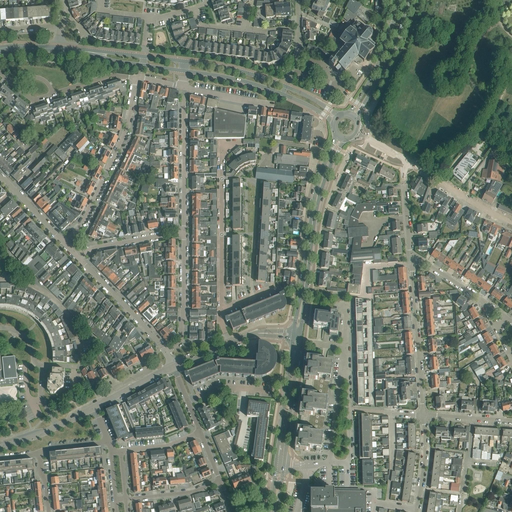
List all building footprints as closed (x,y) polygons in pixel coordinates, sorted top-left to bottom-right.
[(82,4),(80,0),(77,0),(68,3),(70,9),(79,6),(79,5),(82,4)] [(330,3),(324,0),(317,0),(315,4),(314,4),(312,10),(319,13),(317,16),(322,18),(322,19),(330,3)] [(362,12),(360,10),(359,10),(358,9),(361,5),(362,5),(350,0),(349,0),(346,8),(347,7),(348,9),(344,18),(348,22),(351,18),(354,20),(357,17),(366,24),(370,19),(368,18),(362,12)] [(223,6),(222,2),(213,5),(214,11),(218,10),(227,7),(226,5),(223,6)] [(280,5),(280,2),(266,2),(257,2),(256,6),(256,7),(265,6),(266,18),(274,18),(274,16),(276,16),(276,18),(291,16),(290,4),(280,5)] [(229,13),(227,7),(218,10),(219,16),(229,13)] [(78,8),(75,9),(71,12),(75,19),(80,16),(78,13),(80,12),(78,8)] [(230,19),(229,13),(219,16),(221,22),(227,20),(228,24),(234,23),(232,19),(230,19)] [(86,29),(94,23),(91,20),(92,19),(92,18),(91,17),(82,24),(86,29)] [(339,24),(330,20),(325,17),(323,21),(337,28),(339,24)] [(313,22),(310,21),(307,21),(307,20),(302,19),(302,22),(302,27),(310,28),(310,29),(313,28),(316,30),(317,29),(316,28),(318,24),(313,22)] [(182,28),(180,22),(171,25),(173,31),(182,28)] [(364,62),(375,49),(373,48),(375,46),(371,42),(372,41),(370,39),(370,38),(371,37),(372,37),(372,36),(372,34),(373,34),(373,33),(372,33),(372,31),(371,30),(370,29),(369,28),(368,29),(367,28),(366,28),(364,29),(362,27),(356,22),(352,27),(351,29),(350,28),(349,30),(341,40),(339,41),(341,42),(340,44),(340,46),(344,48),(342,51),(341,50),(341,51),(337,56),(337,55),(337,56),(333,61),(333,60),(329,65),(334,70),(334,69),(336,71),(337,72),(338,72),(338,73),(339,74),(340,75),(341,75),(342,74),(343,73),(344,72),(345,72),(346,71),(354,62),(355,62),(358,64),(360,64),(363,61),(364,62)] [(90,34),(97,28),(94,23),(86,29),(90,34)] [(316,36),(316,32),(313,32),(313,28),(310,29),(310,28),(302,27),(302,32),(305,32),(306,41),(314,41),(314,36),(316,36)] [(98,39),(103,31),(97,28),(90,34),(91,35),(98,39)] [(184,35),(182,28),(173,31),(174,37),(184,35)] [(108,41),(109,32),(103,31),(98,39),(100,40),(108,41)] [(180,45),(187,39),(184,35),(174,37),(175,39),(180,45)] [(291,46),(292,38),(282,37),(281,43),(290,48),(291,46)] [(188,51),(193,42),(187,39),(180,45),(181,47),(188,51)] [(198,52),(199,43),(193,42),(188,51),(190,51),(198,52)] [(286,55),(290,48),(281,43),(278,49),(284,56),(286,55)] [(322,50),(314,46),(309,45),(308,46),(308,47),(307,49),(314,52),(313,53),(318,55),(319,52),(329,56),(330,53),(322,50)] [(255,59),(255,53),(256,50),(256,48),(256,47),(249,46),(249,49),(248,58),(255,59)] [(278,61),(284,56),(278,49),(274,53),(276,62),(278,61)] [(276,62),(274,53),(268,54),(267,64),(269,64),(276,62)] [(124,82),(123,82),(121,83),(120,80),(113,82),(116,91),(120,90),(121,92),(122,92),(124,97),(125,96),(126,91),(124,82)] [(116,91),(113,82),(107,84),(108,87),(105,88),(108,97),(113,95),(113,92),(116,91)] [(152,101),(156,87),(151,86),(148,85),(147,90),(149,91),(149,94),(151,95),(149,100),(152,101)] [(3,97),(9,90),(4,86),(2,88),(0,86),(0,95),(3,97)] [(108,97),(105,88),(103,89),(102,86),(95,88),(98,97),(102,96),(103,98),(108,97)] [(156,110),(156,108),(159,96),(161,88),(156,87),(152,101),(152,104),(150,108),(150,109),(156,110)] [(95,98),(98,97),(95,88),(89,90),(90,93),(87,94),(90,102),(95,101),(95,98)] [(170,90),(164,89),(161,88),(159,96),(163,97),(162,99),(164,99),(163,106),(167,107),(167,102),(170,90)] [(8,106),(14,99),(12,97),(14,95),(9,90),(3,97),(6,100),(4,102),(8,106)] [(178,92),(170,90),(167,102),(167,107),(166,110),(166,111),(178,112),(178,92)] [(85,95),(84,92),(78,94),(80,103),(82,107),(88,104),(88,103),(90,102),(87,94),(85,95)] [(80,103),(78,94),(71,96),(72,99),(69,100),(72,108),(77,107),(76,104),(80,103)] [(205,112),(207,107),(205,106),(206,104),(207,99),(201,97),(201,98),(199,106),(200,106),(198,112),(202,113),(202,111),(205,112)] [(16,112),(23,103),(18,98),(16,101),(14,99),(8,106),(16,112)] [(72,108),(69,100),(67,101),(66,98),(59,100),(62,109),(66,107),(67,110),(72,108)] [(244,139),(245,131),(246,116),(217,110),(219,102),(208,99),(207,107),(205,112),(204,119),(203,120),(208,120),(211,120),(214,120),(214,124),(214,127),(208,128),(208,136),(208,139),(210,139),(214,140),(214,139),(217,139),(244,139)] [(59,110),(62,109),(59,100),(53,102),(54,105),(51,106),(54,114),(59,112),(59,110)] [(29,111),(27,109),(29,107),(23,103),(16,112),(23,118),(26,115),(29,111)] [(54,114),(51,106),(49,107),(48,104),(41,106),(44,115),(46,121),(50,120),(49,116),(54,114)] [(44,115),(41,106),(35,108),(36,111),(33,112),(34,114),(31,115),(31,116),(30,122),(36,120),(41,118),(42,122),(46,121),(44,115)] [(257,117),(257,108),(249,107),(248,119),(252,119),(253,116),(257,117)] [(145,109),(140,108),(139,114),(142,114),(142,116),(146,117),(146,115),(149,116),(150,113),(158,114),(159,111),(145,109)] [(197,121),(197,118),(198,114),(194,113),(194,115),(195,115),(195,118),(190,118),(190,121),(197,121)] [(301,123),(302,115),(302,114),(297,114),(295,129),(294,134),(297,134),(298,123),(301,123)] [(305,115),(303,115),(303,120),(300,143),(311,144),(312,143),(310,142),(311,135),(312,135),(313,134),(311,134),(312,130),(313,130),(313,129),(312,129),(313,117),(305,116),(305,115)] [(145,122),(146,119),(138,117),(137,123),(154,126),(155,123),(145,122)] [(200,128),(195,128),(190,128),(190,139),(208,139),(208,136),(198,136),(198,132),(200,132),(200,128)] [(144,134),(144,133),(144,130),(136,129),(135,135),(140,136),(150,138),(150,140),(152,140),(153,135),(149,135),(144,134)] [(88,141),(76,130),(67,140),(58,149),(63,154),(72,146),(75,149),(77,148),(79,150),(88,141)] [(15,139),(20,135),(16,131),(12,135),(15,139)] [(475,137),(482,142),(484,139),(479,135),(480,134),(478,132),(475,137)] [(115,143),(118,137),(112,135),(111,137),(105,134),(103,137),(110,140),(115,143)] [(142,140),(140,139),(135,137),(133,142),(145,148),(146,145),(141,143),(142,140)] [(113,149),(115,143),(110,140),(107,146),(113,149)] [(145,148),(133,142),(130,147),(137,151),(138,148),(144,151),(145,148)] [(48,159),(58,148),(55,145),(45,155),(48,159)] [(108,159),(111,153),(112,151),(104,147),(100,155),(108,159)] [(128,153),(142,159),(143,157),(136,153),(137,151),(130,147),(128,153)] [(0,164),(5,160),(7,158),(6,157),(9,154),(7,152),(6,153),(0,157),(0,164)] [(469,152),(451,173),(450,172),(461,182),(462,182),(461,181),(469,172),(465,169),(468,166),(471,169),(477,162),(471,157),(473,155),(469,152)] [(142,159),(128,153),(125,158),(132,161),(135,163),(136,160),(139,161),(141,162),(141,161),(142,159)] [(257,164),(258,160),(255,160),(255,154),(250,155),(250,153),(247,154),(250,165),(255,165),(255,164),(257,164)] [(250,165),(247,154),(245,154),(245,156),(241,158),(245,167),(250,165)] [(308,167),(310,158),(295,157),(285,156),(282,155),(281,155),(277,154),(277,157),(275,157),(274,163),(304,166),(308,167)] [(360,167),(361,166),(364,159),(355,154),(353,158),(356,160),(354,163),(357,164),(357,166),(360,167)] [(34,173),(48,159),(44,155),(39,161),(38,160),(29,168),(34,173)] [(104,167),(108,159),(100,155),(97,162),(99,163),(99,164),(104,167)] [(0,167),(2,169),(12,160),(14,158),(12,156),(8,160),(6,162),(5,160),(0,164),(0,167)] [(23,174),(26,171),(26,170),(24,168),(31,161),(28,158),(21,166),(20,166),(18,168),(14,172),(11,176),(18,183),(22,179),(23,178),(21,176),(23,174)] [(132,161),(125,158),(123,163),(135,169),(140,172),(141,169),(131,164),(132,161)] [(245,167),(241,158),(237,160),(235,159),(233,160),(241,170),(245,167)] [(149,163),(142,159),(141,161),(145,163),(143,167),(146,168),(147,168),(149,163)] [(367,169),(370,162),(364,159),(361,166),(367,169)] [(5,172),(11,167),(9,166),(11,164),(12,164),(14,163),(12,160),(2,169),(5,172)] [(241,170),(233,160),(231,162),(233,164),(229,167),(233,171),(231,174),(226,174),(226,177),(234,177),(237,173),(237,174),(241,170)] [(482,178),(493,180),(499,181),(501,182),(505,163),(490,160),(488,170),(483,169),(482,178)] [(377,165),(370,162),(367,169),(373,172),(377,165)] [(18,168),(20,166),(21,166),(18,163),(16,165),(14,167),(12,169),(11,167),(5,172),(8,176),(12,173),(16,169),(16,170),(18,168)] [(135,169),(123,163),(120,169),(125,171),(127,172),(128,169),(134,172),(135,169)] [(104,167),(99,164),(98,164),(97,166),(96,170),(92,168),(91,170),(95,172),(100,175),(104,167)] [(308,168),(300,167),(300,169),(295,168),(295,167),(288,166),(280,165),(279,171),(288,172),(295,172),(308,174),(308,168)] [(294,178),(295,172),(288,172),(279,171),(276,170),(257,167),(255,179),(281,182),(285,182),(293,183),(294,178)] [(386,178),(389,170),(383,167),(381,170),(378,169),(376,175),(373,180),(376,181),(378,176),(379,176),(379,175),(386,178)] [(38,169),(24,183),(21,187),(25,191),(28,187),(33,182),(31,181),(40,172),(38,169)] [(125,173),(123,172),(118,170),(116,175),(132,183),(133,181),(124,176),(125,173)] [(395,173),(389,170),(386,178),(392,181),(395,173)] [(34,191),(36,189),(35,187),(47,175),(45,172),(25,192),(29,196),(34,191)] [(98,180),(100,175),(95,172),(92,178),(98,180)] [(208,177),(208,174),(195,174),(195,177),(192,177),(192,184),(200,184),(200,179),(204,179),(204,177),(208,177)] [(132,183),(116,175),(113,181),(120,184),(122,181),(127,184),(131,185),(132,183)] [(359,179),(355,177),(353,180),(347,177),(344,183),(354,188),(357,182),(358,182),(364,185),(369,188),(370,185),(368,183),(366,182),(359,179)] [(424,194),(426,187),(422,184),(424,181),(419,178),(411,190),(416,193),(416,192),(422,195),(421,196),(423,197),(420,203),(424,205),(427,195),(424,194)] [(72,189),(55,180),(52,183),(71,191),(72,189)] [(495,188),(498,183),(499,181),(493,180),(491,186),(488,185),(485,191),(486,191),(482,200),(486,202),(491,193),(492,194),(495,189),(495,188)] [(120,184),(113,181),(111,186),(127,194),(128,191),(124,189),(126,187),(120,184)] [(243,184),(243,181),(231,181),(231,184),(233,184),(233,189),(243,189),(243,188),(243,184)] [(93,190),(95,185),(90,182),(87,188),(93,190)] [(143,183),(141,192),(148,194),(150,184),(143,183)] [(172,183),(168,183),(162,183),(158,183),(158,188),(164,188),(164,193),(175,193),(175,187),(170,187),(170,183),(172,183)] [(351,194),(354,188),(344,183),(341,189),(348,193),(348,192),(350,193),(351,194)] [(492,205),(494,201),(503,185),(498,183),(495,188),(495,189),(492,194),(491,193),(486,202),(492,205)] [(200,189),(200,184),(192,184),(192,190),(195,190),(195,194),(208,194),(208,191),(204,191),(204,189),(200,189)] [(261,189),(261,192),(270,193),(272,193),(272,190),(271,190),(271,184),(262,184),(261,185),(261,189)] [(41,210),(53,199),(58,194),(58,193),(59,192),(62,189),(57,185),(53,189),(56,192),(48,199),(45,196),(42,199),(40,201),(37,204),(41,210)] [(127,194),(111,186),(108,191),(115,195),(117,192),(126,196),(127,194)] [(305,194),(306,188),(301,188),(301,186),(297,186),(297,193),(305,194)] [(90,196),(93,190),(87,188),(84,193),(90,196)] [(387,188),(381,188),(375,188),(376,192),(386,191),(387,198),(393,197),(397,197),(398,196),(398,194),(397,193),(397,190),(387,190),(387,188)] [(42,194),(45,192),(42,189),(37,194),(32,199),(36,204),(39,200),(42,198),(41,198),(44,196),(42,194)] [(243,189),(233,189),(231,189),(231,192),(233,192),(233,197),(243,197),(243,196),(243,192),(243,189)] [(443,202),(447,196),(438,190),(435,196),(436,197),(434,200),(439,203),(440,201),(443,202)] [(119,196),(115,195),(108,191),(106,196),(124,205),(125,203),(123,202),(124,202),(118,199),(119,196)] [(270,198),(270,193),(261,192),(261,193),(260,197),(261,197),(261,200),(260,200),(270,201),(272,201),(272,198),(270,198)] [(305,197),(304,197),(300,197),(301,194),(292,193),(292,199),(286,198),(286,201),(288,201),(294,202),(295,202),(304,203),(305,197)] [(345,198),(343,196),(339,194),(336,200),(342,204),(345,198)] [(124,205),(106,196),(103,202),(110,205),(112,202),(119,206),(118,207),(120,207),(125,210),(126,206),(124,205)] [(348,196),(347,199),(353,202),(357,204),(359,201),(348,196)] [(447,205),(449,203),(451,199),(447,196),(443,202),(444,202),(442,206),(439,212),(441,213),(444,207),(445,208),(447,205)] [(85,206),(88,200),(82,198),(80,197),(77,202),(85,206)] [(243,197),(233,197),(231,197),(231,200),(233,200),(233,205),(243,205),(243,197)] [(55,201),(53,199),(41,210),(45,214),(51,208),(49,206),(55,201)] [(270,206),(270,201),(260,200),(260,208),(269,209),(271,209),(271,206),(270,206)] [(339,210),(342,204),(336,200),(332,207),(339,210)] [(0,216),(4,213),(7,217),(18,207),(12,201),(3,209),(1,211),(0,211),(0,216)] [(80,216),(80,215),(74,212),(71,210),(60,202),(50,211),(46,215),(62,231),(70,224),(71,224),(80,216)] [(83,212),(85,206),(77,202),(74,208),(77,209),(83,212)] [(377,211),(377,207),(376,203),(357,204),(354,210),(350,218),(358,221),(362,213),(377,211)] [(425,203),(423,207),(422,209),(422,210),(428,212),(431,205),(425,203)] [(110,207),(108,206),(103,204),(101,209),(113,215),(114,213),(109,210),(110,207)] [(457,204),(454,209),(452,211),(454,213),(451,218),(448,216),(445,220),(455,226),(464,211),(461,209),(462,208),(457,204)] [(243,206),(243,205),(233,205),(231,205),(231,208),(233,208),(233,213),(243,213),(243,209),(243,206)] [(391,205),(388,206),(389,214),(399,213),(398,206),(392,207),(391,205)] [(511,212),(511,210),(499,205),(498,209),(511,215),(511,212)] [(13,220),(22,212),(19,208),(13,213),(8,218),(10,219),(6,223),(3,226),(5,227),(13,220)] [(269,214),(269,209),(260,208),(260,209),(259,213),(260,213),(260,217),(269,217),(271,217),(271,214),(269,214)] [(350,218),(354,210),(350,208),(347,213),(341,210),(340,213),(350,218)] [(113,215),(101,209),(98,215),(106,218),(108,219),(109,217),(112,218),(113,215)] [(472,224),(477,213),(469,209),(463,220),(472,224)] [(137,226),(136,220),(133,220),(133,216),(134,216),(133,211),(128,212),(129,217),(130,217),(131,227),(132,234),(132,235),(138,234),(138,233),(140,233),(139,226),(137,226)] [(162,227),(161,222),(160,219),(159,219),(157,219),(157,220),(155,220),(154,214),(155,214),(155,211),(151,212),(153,229),(162,227)] [(14,228),(26,216),(23,213),(14,220),(16,222),(12,225),(14,228)] [(243,213),(233,213),(231,213),(231,216),(233,216),(233,221),(243,221),(243,217),(243,213)] [(348,225),(350,218),(340,213),(338,216),(340,217),(343,219),(345,219),(344,224),(348,225)] [(137,215),(139,226),(140,233),(145,232),(145,227),(144,224),(142,224),(140,214),(137,215)] [(338,224),(340,217),(338,216),(337,216),(330,214),(328,221),(335,223),(338,224)] [(106,218),(98,215),(96,220),(108,226),(115,229),(116,229),(117,227),(112,225),(109,223),(105,221),(106,218)] [(269,222),(269,217),(260,217),(259,217),(259,221),(259,225),(268,225),(270,225),(270,223),(269,222)] [(22,231),(31,222),(28,218),(21,224),(23,226),(18,230),(21,232),(22,231)] [(359,225),(358,221),(350,218),(348,225),(348,229),(365,227),(365,225),(359,225)] [(108,226),(96,220),(93,225),(100,228),(106,231),(108,226)] [(130,235),(131,234),(132,234),(131,227),(129,227),(127,227),(127,223),(126,221),(123,221),(123,226),(124,231),(125,235),(128,235),(130,235)] [(243,221),(233,221),(231,221),(231,224),(233,224),(233,230),(243,230),(243,229),(243,225),(243,221)] [(301,231),(302,222),(297,222),(294,221),(294,222),(290,221),(289,225),(293,225),(293,230),(296,230),(296,231),(297,231),(297,230),(301,231)] [(338,224),(335,223),(328,221),(326,228),(333,229),(335,230),(337,230),(338,224)] [(489,233),(493,224),(485,221),(483,226),(486,227),(484,232),(489,234),(490,233),(489,233)] [(26,236),(36,226),(31,222),(22,231),(26,236)] [(400,235),(399,222),(392,223),(388,224),(388,227),(392,227),(393,231),(393,232),(387,232),(387,236),(393,235),(400,235)] [(426,233),(426,223),(420,223),(420,226),(417,226),(418,234),(426,233)] [(429,233),(429,236),(441,235),(443,225),(440,224),(439,230),(437,231),(437,232),(429,233)] [(499,233),(502,228),(493,224),(489,233),(490,233),(489,234),(492,235),(494,231),(499,233)] [(100,228),(93,225),(91,230),(103,236),(104,234),(99,231),(100,228)] [(268,231),(268,225),(259,225),(258,229),(259,229),(259,233),(268,233),(270,233),(270,231),(268,231)] [(30,239),(40,230),(36,226),(26,236),(30,239)] [(368,227),(365,227),(348,229),(348,232),(348,234),(348,238),(349,238),(349,239),(353,238),(362,237),(368,237),(368,227)] [(508,241),(511,233),(511,232),(504,229),(502,234),(507,237),(506,240),(508,241)] [(34,243),(43,234),(40,230),(30,239),(34,243)] [(103,236),(91,230),(88,236),(95,239),(96,236),(102,239),(101,240),(110,239),(103,236)] [(268,239),(268,233),(259,233),(259,234),(258,234),(258,238),(258,241),(268,241),(269,242),(269,239),(268,239)] [(37,247),(47,238),(43,234),(34,243),(37,247)] [(244,243),(245,243),(245,237),(240,237),(240,235),(235,235),(235,237),(226,237),(226,286),(245,286),(245,280),(244,280),(244,275),(245,275),(245,264),(244,264),(244,259),(245,259),(245,248),(244,248),(244,243)] [(394,239),(393,235),(387,236),(379,236),(377,240),(389,239),(389,244),(388,245),(388,247),(393,247),(401,246),(400,239),(394,239)] [(360,251),(362,237),(353,238),(352,251),(360,251)] [(47,245),(51,242),(47,238),(37,247),(41,251),(47,245)] [(418,240),(419,247),(427,247),(426,239),(418,240)] [(267,247),(268,241),(258,241),(258,242),(257,246),(258,246),(258,249),(267,249),(269,250),(269,247),(267,247)] [(331,250),(332,243),(324,241),(323,249),(331,250)] [(60,251),(52,243),(42,253),(42,254),(39,257),(38,256),(33,260),(26,267),(25,267),(34,277),(35,276),(39,272),(53,258),(60,251)] [(15,244),(10,251),(14,255),(18,248),(19,247),(15,244)] [(148,262),(145,245),(139,246),(141,254),(143,253),(144,259),(145,262),(148,262)] [(139,259),(138,254),(140,254),(139,251),(136,251),(135,246),(130,247),(132,262),(133,266),(137,265),(136,261),(135,259),(139,259)] [(402,254),(401,246),(393,247),(393,255),(402,254)] [(132,262),(130,247),(124,248),(126,256),(129,256),(130,262),(130,264),(130,266),(133,266),(132,262)] [(18,248),(14,255),(17,258),(21,251),(22,250),(18,248)] [(267,255),(267,249),(258,249),(258,250),(257,250),(257,254),(257,257),(267,258),(268,258),(269,255),(267,255)] [(297,259),(298,253),(297,253),(297,250),(290,249),(290,252),(285,252),(285,253),(281,252),(280,254),(277,253),(277,256),(280,256),(288,258),(290,258),(297,259)] [(380,249),(373,250),(374,261),(374,264),(381,263),(380,249)] [(108,259),(112,256),(117,252),(117,250),(116,250),(104,252),(102,252),(97,253),(96,253),(95,257),(94,256),(92,260),(93,260),(92,262),(92,263),(97,268),(103,262),(103,263),(105,261),(107,260),(107,259),(108,259)] [(373,250),(360,251),(352,251),(350,262),(353,262),(364,262),(374,261),(373,250)] [(437,260),(441,254),(435,250),(431,256),(437,260)] [(21,251),(17,258),(20,261),(25,254),(21,251)] [(64,255),(60,251),(53,258),(54,259),(50,263),(53,266),(64,255)] [(25,254),(20,261),(21,262),(23,264),(29,257),(25,254)] [(330,255),(328,255),(323,254),(322,261),(333,262),(333,258),(330,258),(330,255)] [(443,264),(447,258),(441,254),(437,260),(443,264)] [(61,266),(68,260),(64,255),(53,266),(50,269),(51,271),(58,264),(61,266)] [(23,264),(26,267),(33,260),(29,257),(23,264)] [(266,263),(267,258),(257,257),(256,265),(266,266),(268,266),(268,263),(266,263)] [(449,267),(453,261),(447,258),(443,264),(449,267)] [(67,269),(69,267),(72,264),(69,260),(57,271),(59,273),(61,271),(63,271),(64,270),(66,268),(67,269)] [(105,261),(103,263),(103,262),(97,268),(101,272),(111,262),(109,260),(107,263),(105,261)] [(455,271),(459,265),(453,261),(449,267),(455,271)] [(105,276),(114,267),(115,266),(113,264),(109,268),(108,267),(102,273),(105,276)] [(486,264),(484,269),(492,273),(495,268),(486,264)] [(69,279),(78,271),(73,265),(67,271),(60,277),(62,280),(66,276),(69,279)] [(266,271),(266,266),(256,265),(257,266),(256,266),(256,270),(256,273),(266,274),(267,274),(268,271),(266,271)] [(465,269),(459,265),(455,271),(461,275),(465,269)] [(108,279),(114,273),(117,271),(118,270),(115,266),(114,267),(105,276),(108,279)] [(139,273),(138,270),(137,266),(134,268),(131,272),(135,277),(139,273)] [(362,276),(363,267),(353,268),(352,275),(354,275),(362,276)] [(494,275),(502,279),(506,271),(497,267),(494,275)] [(395,280),(408,279),(407,268),(398,269),(399,275),(378,277),(378,271),(373,271),(373,282),(382,281),(395,280)] [(40,272),(39,272),(35,276),(39,279),(47,272),(44,269),(40,272)] [(111,282),(123,271),(121,269),(118,272),(117,271),(114,273),(108,279),(111,282)] [(476,285),(480,279),(481,277),(484,273),(485,271),(482,269),(479,273),(477,277),(474,275),(470,281),(476,285)] [(72,289),(83,275),(79,271),(76,275),(72,280),(72,281),(68,286),(72,289)] [(123,271),(111,282),(115,286),(118,282),(124,277),(122,276),(125,273),(123,271)] [(470,281),(474,275),(468,271),(464,277),(470,281)] [(47,272),(39,279),(44,284),(47,281),(52,277),(47,272)] [(265,279),(266,274),(256,273),(256,274),(255,278),(256,278),(256,282),(267,282),(267,279),(265,279)] [(435,276),(430,273),(428,276),(434,280),(435,280),(436,283),(440,283),(442,281),(442,280),(435,276)] [(354,275),(353,279),(355,279),(355,285),(361,285),(361,280),(362,276),(354,275)] [(123,287),(128,282),(129,280),(128,279),(129,278),(127,276),(124,279),(119,283),(115,286),(119,290),(123,287)] [(129,300),(142,287),(145,284),(141,276),(139,277),(140,278),(141,279),(141,280),(142,282),(132,292),(130,290),(128,292),(125,296),(129,300)] [(80,292),(89,281),(86,278),(85,278),(77,289),(80,292)] [(482,289),(486,283),(480,279),(476,285),(482,289)] [(330,288),(331,281),(324,280),(319,280),(319,287),(327,288),(330,288)] [(84,294),(92,284),(89,281),(80,292),(84,294)] [(492,287),(486,283),(482,289),(488,293),(492,287)] [(89,294),(95,287),(92,284),(84,294),(87,297),(89,294)] [(120,291),(124,295),(132,287),(128,284),(120,291)] [(145,284),(142,287),(129,300),(132,303),(137,299),(136,297),(144,290),(144,289),(146,287),(145,286),(145,284)] [(359,295),(361,285),(355,285),(348,284),(347,289),(347,293),(359,295)] [(57,298),(58,298),(61,294),(61,293),(53,285),(48,289),(57,298)] [(507,306),(511,299),(509,297),(510,295),(511,295),(511,293),(511,285),(507,293),(506,295),(508,296),(503,303),(507,306)] [(95,294),(97,290),(95,287),(89,294),(90,295),(87,299),(88,300),(86,303),(88,304),(95,294)] [(495,298),(500,291),(497,289),(496,288),(491,295),(495,298)] [(504,294),(506,295),(507,293),(505,291),(503,293),(500,291),(495,298),(499,301),(504,294)] [(102,302),(105,298),(100,292),(95,299),(95,300),(92,303),(97,308),(102,302)] [(285,303),(285,302),(283,297),(284,296),(283,293),(279,295),(280,296),(273,299),(273,298),(272,299),(266,301),(265,301),(266,302),(259,304),(254,306),(245,310),(242,311),(241,311),(241,312),(235,314),(234,314),(228,317),(227,317),(228,317),(225,318),(227,322),(229,321),(233,330),(247,324),(247,323),(249,322),(250,323),(257,320),(264,318),(281,310),(281,309),(285,307),(285,306),(285,305),(285,304),(285,303)] [(22,300),(23,298),(18,296),(15,309),(19,311),(22,300)] [(45,305),(50,300),(44,296),(41,302),(45,305)] [(143,298),(141,296),(133,304),(136,308),(140,304),(145,300),(143,298)] [(149,305),(151,307),(154,304),(153,301),(151,297),(150,296),(140,305),(137,309),(141,313),(144,309),(149,305)] [(459,298),(457,297),(454,302),(462,307),(460,310),(464,312),(472,307),(465,302),(467,300),(461,296),(459,298)] [(23,312),(27,302),(29,300),(23,298),(22,300),(19,311),(23,312)] [(67,309),(73,301),(69,298),(64,306),(67,309)] [(353,305),(353,308),(362,308),(366,308),(372,308),(371,301),(366,301),(366,306),(362,306),(362,300),(355,299),(355,302),(355,305),(353,305)] [(27,314),(32,305),(33,302),(29,300),(27,302),(23,312),(27,314)] [(101,315),(110,303),(107,300),(104,304),(101,307),(102,307),(100,310),(98,312),(98,313),(96,316),(98,318),(101,315)] [(73,301),(67,309),(70,312),(74,307),(76,304),(73,302),(73,301)] [(31,316),(37,307),(39,304),(34,302),(33,302),(32,305),(27,314),(31,316)] [(109,309),(112,305),(110,303),(101,315),(98,318),(100,319),(104,314),(105,315),(107,313),(109,309)] [(34,319),(41,311),(37,307),(31,316),(34,319)] [(110,321),(117,311),(114,307),(105,318),(107,320),(107,319),(110,321)] [(38,322),(45,314),(47,312),(43,308),(41,311),(34,319),(38,322)] [(470,316),(477,312),(474,308),(467,312),(466,310),(464,312),(466,315),(468,313),(470,316)] [(158,314),(155,311),(153,313),(149,309),(143,315),(150,323),(156,316),(158,314)] [(118,318),(121,314),(117,311),(110,321),(112,323),(115,320),(116,321),(118,318)] [(160,312),(158,314),(156,316),(150,323),(154,327),(158,323),(157,321),(163,316),(162,314),(160,312)] [(341,318),(341,315),(338,314),(338,313),(330,312),(330,314),(315,312),(313,327),(330,330),(329,335),(337,336),(339,318),(341,318)] [(479,317),(477,312),(470,316),(471,319),(469,321),(469,320),(463,323),(465,327),(467,326),(471,324),(473,323),(472,321),(479,317)] [(40,325),(49,318),(45,314),(38,322),(40,325)] [(88,321),(80,314),(77,318),(85,325),(85,326),(88,321)] [(127,321),(127,320),(123,316),(118,323),(115,327),(119,330),(122,327),(127,321)] [(52,322),(49,318),(40,325),(43,329),(52,322)] [(55,320),(52,322),(43,329),(46,332),(55,327),(60,324),(59,322),(57,324),(55,320)] [(89,320),(88,321),(85,326),(85,325),(85,326),(88,329),(93,323),(89,320)] [(477,328),(484,325),(481,320),(474,324),(473,323),(471,324),(468,326),(470,328),(475,325),(477,328)] [(123,346),(128,338),(134,329),(135,329),(129,322),(123,329),(122,331),(125,334),(121,341),(119,339),(120,339),(115,336),(112,340),(108,346),(111,348),(115,351),(118,353),(119,351),(123,346)] [(166,334),(167,333),(169,330),(167,327),(164,329),(163,328),(164,327),(161,323),(159,325),(155,328),(158,332),(160,333),(159,334),(164,340),(168,336),(166,334)] [(93,333),(96,328),(97,326),(94,324),(89,330),(92,333),(93,333)] [(486,329),(484,325),(477,328),(475,329),(477,333),(480,331),(480,332),(486,329)] [(58,331),(55,327),(46,332),(48,336),(58,331)] [(198,340),(198,335),(198,334),(197,334),(197,327),(190,327),(190,339),(191,340),(198,340)] [(98,337),(102,332),(96,328),(93,333),(98,337)] [(134,336),(138,332),(135,329),(134,329),(128,338),(129,340),(131,338),(132,338),(134,336)] [(169,343),(175,337),(172,334),(171,333),(173,331),(171,329),(169,330),(167,333),(166,334),(168,336),(164,340),(167,343),(169,343)] [(60,336),(58,331),(48,336),(50,340),(60,336)] [(101,341),(105,335),(106,334),(102,331),(102,332),(98,337),(101,341)] [(483,341),(490,337),(488,332),(481,336),(480,335),(477,336),(479,339),(482,338),(483,341)] [(469,334),(465,336),(464,337),(465,339),(460,342),(458,343),(458,346),(458,347),(461,345),(462,344),(468,341),(472,339),(469,334)] [(108,346),(112,340),(105,335),(101,341),(108,346)] [(62,341),(60,336),(50,340),(51,344),(62,341)] [(493,341),(490,337),(483,341),(478,344),(482,350),(487,347),(486,345),(493,341)] [(124,348),(131,343),(129,340),(128,338),(123,346),(124,348)] [(65,340),(62,341),(51,344),(52,349),(63,347),(66,346),(65,340)] [(275,363),(276,361),(276,358),(275,356),(274,353),(273,351),(271,349),(270,347),(267,345),(265,344),(262,344),(260,343),(260,345),(258,345),(257,345),(256,345),(258,356),(255,357),(255,358),(254,359),(254,360),(254,361),(254,363),(252,362),(251,362),(244,362),(243,362),(237,361),(236,361),(229,361),(228,360),(228,361),(222,360),(221,360),(222,357),(220,357),(219,357),(216,358),(215,358),(214,358),(215,361),(208,364),(208,363),(208,364),(201,366),(201,367),(194,369),(194,370),(188,372),(187,372),(184,373),(186,378),(189,377),(192,385),(220,374),(258,377),(261,377),(263,376),(266,375),(268,374),(270,373),(272,371),(274,368),(275,366),(275,363)] [(490,353),(497,349),(495,345),(488,349),(487,347),(482,350),(483,353),(486,351),(488,350),(490,353)] [(154,353),(150,346),(144,349),(148,356),(154,353)] [(144,349),(143,347),(139,349),(139,347),(135,350),(136,351),(138,350),(139,352),(138,352),(142,359),(148,356),(144,349)] [(118,353),(115,351),(111,348),(106,351),(109,356),(113,353),(118,361),(121,359),(118,353)] [(399,352),(399,349),(392,349),(384,349),(374,350),(374,353),(374,358),(384,358),(384,353),(393,353),(399,352)] [(500,353),(497,349),(490,353),(492,356),(489,357),(491,361),(494,359),(493,357),(500,353)] [(99,356),(102,362),(106,367),(109,365),(102,354),(99,356)] [(139,361),(136,357),(135,355),(130,358),(134,364),(139,361)] [(0,386),(18,384),(15,357),(3,358),(3,356),(0,356),(0,386)] [(321,361),(321,359),(321,358),(307,357),(306,365),(305,369),(305,370),(304,378),(319,380),(319,377),(330,378),(332,363),(321,361)] [(495,361),(494,359),(491,361),(490,361),(494,367),(497,365),(504,361),(502,357),(495,361)] [(134,364),(130,358),(124,361),(128,367),(134,364)] [(119,373),(125,369),(121,363),(120,363),(119,361),(114,364),(119,373)] [(507,366),(504,361),(497,365),(499,368),(496,369),(498,373),(501,371),(500,370),(507,366)] [(95,371),(94,369),(90,363),(88,365),(91,369),(88,371),(86,367),(81,372),(84,377),(87,375),(91,382),(96,379),(96,378),(98,377),(95,371)] [(113,376),(119,373),(114,364),(108,367),(110,369),(109,370),(113,376)] [(479,368),(478,368),(474,371),(477,376),(481,374),(485,372),(481,366),(479,368)] [(108,376),(105,371),(104,369),(103,369),(102,367),(101,367),(95,371),(98,377),(100,376),(102,379),(108,376)] [(64,374),(65,370),(53,369),(52,376),(51,376),(50,385),(48,385),(47,390),(50,393),(54,393),(54,394),(60,389),(61,389),(63,387),(64,385),(62,385),(62,374),(64,374)] [(385,372),(382,372),(375,373),(375,380),(386,379),(385,372)] [(170,390),(164,379),(159,382),(164,390),(163,390),(165,393),(170,390)] [(412,382),(401,383),(400,382),(400,379),(387,379),(387,382),(387,383),(395,382),(396,387),(401,386),(401,389),(410,389),(409,385),(412,385),(412,382)] [(460,384),(460,380),(454,381),(450,381),(447,381),(448,384),(448,389),(450,388),(450,384),(454,384),(460,384)] [(164,390),(159,382),(155,385),(159,393),(163,390),(164,390)] [(159,393),(155,385),(150,387),(154,395),(159,393)] [(154,395),(150,387),(145,390),(149,398),(154,395)] [(149,398),(145,390),(140,392),(146,402),(151,400),(149,398)] [(146,402),(140,392),(135,395),(140,403),(139,403),(141,405),(146,402)] [(326,414),(328,398),(316,397),(317,394),(302,392),(301,400),(301,404),(301,405),(300,405),(299,414),(300,413),(314,415),(314,412),(326,414)] [(384,401),(384,393),(376,393),(376,401),(384,401)] [(413,397),(413,394),(401,395),(398,395),(399,403),(399,404),(400,404),(401,404),(405,404),(406,403),(406,401),(411,400),(410,397),(413,397)] [(446,394),(443,394),(438,394),(438,398),(435,398),(436,401),(433,401),(433,404),(445,403),(444,397),(447,397),(446,394)] [(140,403),(135,395),(131,397),(135,405),(139,403),(140,403)] [(135,405),(131,397),(126,400),(128,404),(131,410),(136,407),(135,405)] [(374,406),(374,397),(368,398),(365,398),(355,398),(355,401),(358,401),(358,404),(365,404),(365,400),(369,400),(369,405),(374,406)] [(467,413),(468,402),(468,397),(459,397),(459,398),(458,407),(461,407),(461,410),(464,410),(464,413),(467,413)] [(473,408),(476,408),(477,400),(474,400),(473,402),(468,402),(467,413),(469,413),(469,411),(473,411),(473,408)] [(488,415),(489,403),(483,403),(483,400),(480,400),(479,408),(482,409),(482,412),(486,412),(485,415),(488,415)] [(179,407),(177,401),(169,405),(171,410),(179,407)] [(494,409),(497,410),(498,401),(495,401),(495,404),(489,403),(488,415),(490,415),(490,412),(494,413),(494,409)] [(510,410),(508,403),(501,404),(501,401),(498,401),(497,410),(502,408),(503,411),(510,410)] [(249,402),(247,417),(258,418),(252,457),(254,457),(254,460),(263,461),(268,419),(267,418),(268,413),(269,413),(270,404),(249,402)] [(132,434),(131,435),(120,408),(122,407),(121,404),(106,410),(118,441),(123,439),(125,442),(134,438),(132,434)] [(208,413),(213,410),(216,409),(215,405),(212,407),(207,410),(205,406),(198,409),(201,416),(208,413)] [(181,412),(179,407),(171,410),(173,415),(181,412)] [(183,417),(181,412),(173,415),(175,420),(183,417)] [(212,420),(208,413),(201,416),(205,424),(212,420)] [(185,422),(183,417),(175,420),(177,425),(185,422)] [(213,423),(212,420),(205,424),(208,431),(216,427),(215,427),(223,423),(221,419),(213,423)] [(188,427),(185,422),(177,425),(179,430),(188,427)] [(416,430),(415,424),(415,423),(415,424),(408,424),(408,429),(404,430),(404,432),(406,432),(408,432),(408,431),(416,430)] [(442,425),(441,437),(441,439),(450,440),(451,432),(448,432),(448,429),(445,428),(445,426),(442,425)] [(312,429),(300,428),(297,427),(296,435),(296,439),(296,441),(296,440),(295,449),(309,450),(310,448),(321,449),(323,434),(312,432),(312,429)] [(459,438),(460,427),(458,427),(458,429),(454,429),(454,432),(451,432),(450,440),(453,440),(453,438),(459,438)] [(463,427),(460,427),(459,438),(465,439),(465,441),(468,442),(469,433),(466,433),(466,430),(463,430),(463,427)] [(481,436),(481,428),(474,428),(475,428),(474,435),(474,438),(479,438),(479,440),(482,440),(482,436),(481,436)] [(509,442),(510,438),(509,438),(509,430),(502,430),(503,430),(502,437),(501,441),(509,442)] [(222,455),(221,455),(224,464),(231,461),(230,458),(232,457),(233,461),(238,459),(234,450),(232,451),(227,439),(231,438),(228,431),(214,437),(222,455)] [(197,440),(196,441),(190,443),(192,449),(199,446),(197,440)] [(202,452),(199,446),(192,449),(195,455),(202,452)] [(481,450),(473,449),(472,459),(480,459),(481,450)] [(158,460),(157,451),(147,453),(148,459),(149,458),(150,463),(154,462),(154,460),(158,460)] [(165,460),(164,451),(157,451),(158,460),(158,463),(162,462),(165,462),(165,467),(162,467),(162,470),(167,469),(169,469),(168,464),(168,461),(168,460),(165,460)] [(404,458),(404,457),(402,457),(402,452),(397,451),(396,456),(396,459),(403,460),(404,458)] [(409,452),(408,452),(408,458),(404,458),(403,460),(407,460),(407,459),(415,460),(416,453),(415,453),(415,454),(409,453),(409,452)] [(511,459),(511,456),(511,455),(506,453),(502,461),(505,462),(507,458),(511,459)] [(204,459),(203,457),(197,459),(200,467),(207,464),(204,458),(204,459)] [(208,468),(198,472),(200,476),(199,476),(201,479),(204,478),(211,475),(208,468)] [(192,482),(190,477),(190,476),(198,473),(197,471),(194,472),(194,471),(185,475),(186,476),(189,483),(192,482)] [(246,484),(243,477),(241,474),(236,476),(237,479),(240,486),(246,484)] [(248,474),(243,477),(246,484),(251,482),(251,480),(250,478),(248,474)] [(189,483),(186,476),(184,476),(184,475),(180,476),(180,478),(177,478),(178,484),(189,483)] [(160,486),(159,479),(152,479),(153,485),(152,486),(152,491),(155,491),(155,487),(160,486)] [(240,486),(237,479),(232,481),(235,489),(240,486)] [(443,482),(439,481),(439,482),(431,481),(430,488),(431,488),(437,488),(437,489),(438,489),(438,488),(440,489),(441,485),(442,485),(443,482)] [(41,490),(40,483),(32,484),(33,491),(35,491),(41,490)] [(458,492),(460,484),(456,483),(452,483),(451,491),(458,492)] [(365,511),(366,491),(334,491),(334,489),(325,489),(325,491),(313,491),(311,491),(310,511),(365,511)] [(106,496),(106,490),(98,490),(93,491),(94,495),(92,495),(93,498),(96,497),(98,497),(99,496),(100,496),(100,497),(106,496)] [(210,497),(219,495),(217,490),(204,493),(199,493),(197,494),(195,495),(192,496),(192,498),(210,497)] [(430,492),(429,499),(436,500),(436,499),(437,495),(441,496),(441,494),(437,493),(437,494),(430,493),(430,492)] [(42,497),(36,498),(33,498),(34,505),(42,504),(42,497)] [(493,510),(496,501),(487,498),(484,507),(493,510)] [(190,499),(184,501),(186,511),(193,509),(193,511),(196,511),(194,503),(191,504),(190,499)] [(181,511),(186,511),(184,501),(178,502),(180,511),(181,511)] [(62,510),(62,505),(66,504),(66,502),(64,502),(59,503),(54,503),(55,510),(62,510)] [(107,503),(99,503),(96,504),(97,508),(89,509),(89,511),(94,511),(97,510),(100,510),(101,510),(108,509),(107,506),(108,506),(108,503),(107,503)] [(218,511),(225,509),(222,503),(214,507),(211,508),(212,511),(216,510),(216,511),(218,511)]
